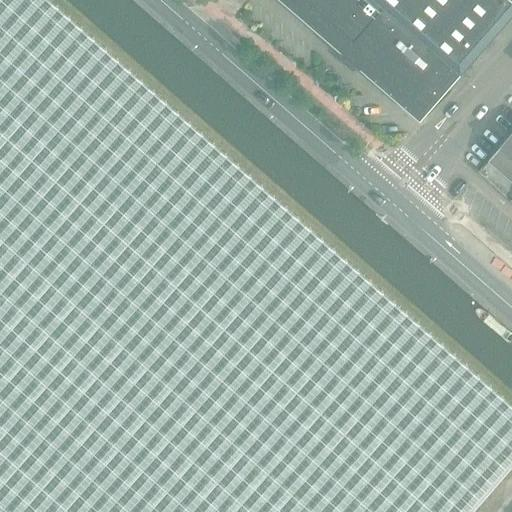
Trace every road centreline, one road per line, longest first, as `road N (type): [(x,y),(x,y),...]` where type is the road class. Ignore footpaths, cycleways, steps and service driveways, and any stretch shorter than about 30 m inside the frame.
road 1 (tertiary): [(389,197),(159,0)]
road 2 (tertiary): [(389,197),(511,54)]
road 3 (tertiary): [(511,305),(389,197)]
